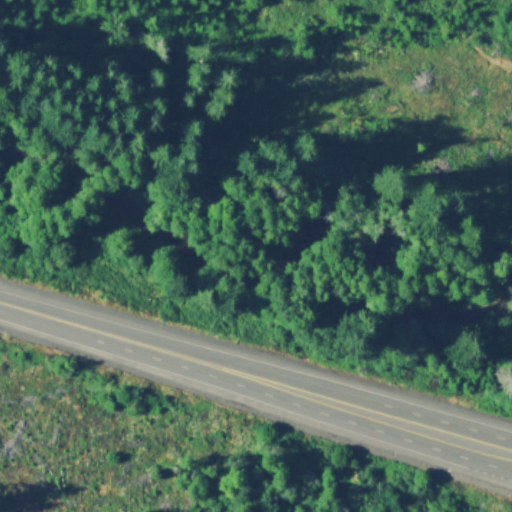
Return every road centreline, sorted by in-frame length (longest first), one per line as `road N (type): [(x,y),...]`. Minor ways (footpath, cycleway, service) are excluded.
road 1 (trunk): [(380,412),(95,329)]
road 2 (trunk): [(511,450),(380,412)]
